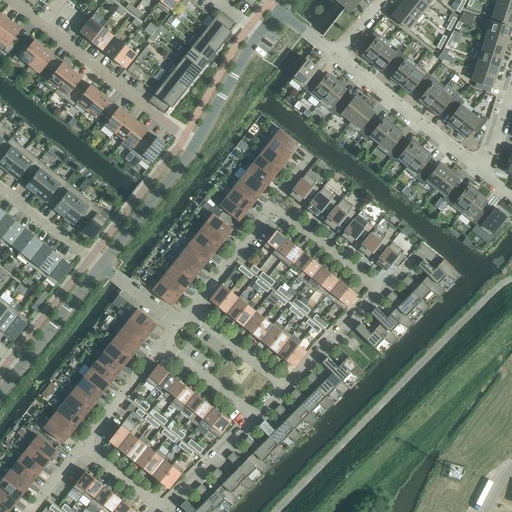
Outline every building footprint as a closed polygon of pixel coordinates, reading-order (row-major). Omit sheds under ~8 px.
[(156,5),(168,14),(179,0),(160,0),(160,1),(159,1),(156,5)] [(336,0),(351,11),(359,0),(336,0)] [(401,3),(398,8),(415,21),(421,13),(405,0),(402,4),(401,3)] [(405,0),(421,13),(427,5),(421,0),(405,0)] [(511,2),(505,0),(497,0),(495,7),(511,12),(511,2)] [(132,13),(135,9),(129,3),(125,8),(132,13)] [(122,16),(125,12),(119,6),(115,11),(122,16)] [(511,12),(495,7),(492,18),(511,24),(511,23),(511,12)] [(392,17),(408,29),(415,21),(398,8),(394,12),(395,13),(392,17)] [(139,18),(142,14),(135,9),(132,13),(139,18)] [(175,19),(180,13),(176,9),(171,15),(175,19)] [(203,25),(224,42),(232,32),(230,31),(236,24),(220,11),(207,27),(203,25)] [(0,35),(11,22),(1,14),(0,16),(0,35)] [(171,25),(175,19),(171,15),(166,21),(171,25)] [(91,18),(79,33),(91,42),(102,27),(91,18)] [(138,28),(141,24),(135,19),(131,23),(138,28)] [(511,28),(491,21),(488,31),(508,38),(510,33),(509,33),(511,28)] [(21,29),(11,22),(0,35),(0,42),(6,47),(3,51),(8,55),(20,40),(15,37),(21,29)] [(154,32),(157,28),(150,22),(147,27),(154,32)] [(203,25),(195,34),(216,51),(224,42),(203,25)] [(158,36),(163,30),(159,26),(157,28),(154,32),(158,36)] [(102,27),(91,42),(102,51),(114,36),(102,27)] [(151,36),(154,32),(147,27),(144,31),(151,36)] [(370,61),(372,62),(385,46),(376,39),(379,35),(374,31),(365,42),(370,45),(363,55),(364,55),(362,57),(369,63),(370,61)] [(508,38),(488,31),(485,41),(504,48),(506,43),(508,38)] [(153,42),(158,36),(154,32),(151,36),(149,38),(153,42)] [(216,51),(195,34),(188,44),(209,60),(216,51)] [(114,36),(102,51),(114,60),(125,45),(114,36)] [(29,66),(44,48),(34,40),(28,47),(24,43),(12,58),(17,62),(20,58),(29,66)] [(504,48),(485,41),(482,50),(477,49),(502,58),(504,52),(503,52),(504,48)] [(187,44),(180,53),(184,56),(201,70),(209,60),(188,44),(187,44)] [(125,45),(114,60),(125,69),(137,54),(125,45)] [(389,60),(394,64),(402,53),(397,49),(394,53),(385,46),(372,62),(374,64),(372,66),(379,71),(381,69),(382,70),(389,60)] [(146,56),(150,50),(146,47),(141,53),(146,56)] [(58,59),(44,48),(29,66),(39,73),(45,66),(49,70),(58,59)] [(502,58),(477,49),(474,59),(498,67),(499,63),(500,63),(502,58)] [(201,70),(184,56),(180,53),(179,52),(172,62),(177,66),(194,79),(201,70)] [(141,62),(146,56),(141,53),(137,59),(141,62)] [(398,83),(400,85),(416,65),(416,64),(413,68),(405,62),(408,58),(402,53),(394,64),(398,68),(391,77),(392,78),(390,80),(397,85),(398,83)] [(317,67),(305,58),(300,65),(301,66),(291,80),(306,91),(314,81),(309,77),(317,67)] [(72,70),(58,59),(49,70),(53,73),(48,80),(57,88),(54,92),(55,92),(72,70)] [(498,67),(474,59),(474,60),(478,61),(475,70),(496,77),(497,72),(497,71),(498,67)] [(194,79),(177,66),(172,62),(164,71),(165,72),(169,75),(187,89),(194,79)] [(132,74),(136,68),(132,65),(127,71),(132,74)] [(416,65),(400,85),(402,86),(401,88),(407,93),(409,91),(410,92),(417,83),(422,86),(430,76),(416,65)] [(76,85),(82,78),(72,70),(55,92),(69,103),(80,88),(76,85)] [(494,82),(496,77),(475,70),(472,80),(476,82),(474,88),(487,92),(489,86),(492,87),(493,82),(494,82)] [(158,81),(162,84),(179,98),(187,89),(169,75),(165,72),(158,81)] [(319,84),(314,81),(306,91),(320,102),(337,80),(330,75),(329,77),(326,75),(319,84)] [(427,105),(429,107),(441,91),(432,84),(435,80),(430,76),(422,86),(427,90),(419,99),(420,100),(418,102),(425,107),(427,105)] [(337,80),(320,102),(334,114),(342,103),(338,99),(345,90),(342,88),(344,86),(337,80)] [(179,98),(162,84),(148,101),(164,114),(170,107),(171,108),(179,98)] [(85,92),(80,88),(69,103),(74,107),(77,103),(86,111),(100,92),(90,85),(85,92)] [(450,109),(458,98),(453,94),(450,98),(441,91),(429,107),(430,108),(429,110),(435,116),(437,114),(438,114),(445,105),(450,109)] [(101,111),(105,115),(114,104),(100,92),(86,111),(96,118),(101,111)] [(347,107),(342,103),(334,114),(339,118),(342,114),(351,121),(347,124),(348,125),(365,103),(358,97),(357,99),(354,97),(347,107)] [(461,106),(464,102),(458,98),(450,109),(455,112),(447,122),(448,122),(447,124),(453,130),(455,128),(457,129),(470,113),(461,106)] [(371,110),(372,108),(365,103),(348,125),(362,136),(370,125),(366,121),(373,112),(371,110)] [(114,104),(105,115),(110,118),(104,125),(114,133),(129,115),(114,104)] [(312,104),(305,112),(308,114),(315,106),(312,104)] [(470,113),(457,129),(459,131),(457,133),(464,138),(465,136),(466,137),(474,127),(478,131),(487,120),(482,116),(479,120),(470,113)] [(138,122),(129,115),(114,133),(123,140),(120,144),(121,144),(138,122)] [(375,129),(370,125),(362,136),(367,140),(370,136),(379,143),(376,147),(394,125),(387,120),(385,122),(383,120),(375,129)] [(146,141),(142,137),(148,130),(138,122),(121,144),(135,155),(146,141)] [(400,131),(394,125),(376,147),(390,158),(399,147),(394,144),(401,134),(399,132),(400,131)] [(280,129),(273,138),(292,153),(299,144),(280,129)] [(0,151),(11,138),(7,142),(0,136),(0,151)] [(151,144),(146,141),(135,155),(149,167),(166,145),(156,137),(151,144)] [(0,151),(0,166),(7,172),(25,149),(11,138),(0,151)] [(286,162),(287,160),(292,153),(273,138),(276,141),(270,148),(267,146),(286,162)] [(407,165),(404,169),(422,147),(415,142),(413,144),(411,142),(403,151),(399,147),(390,158),(395,162),(398,158),(407,165)] [(53,146),(49,151),(61,160),(65,155),(53,146)] [(291,163),(287,160),(286,162),(267,146),(260,155),(279,170),(285,163),(288,166),(291,163)] [(429,153),(422,147),(404,169),(418,180),(427,170),(422,166),(430,157),(427,155),(429,153)] [(17,180),(24,170),(29,174),(39,160),(25,149),(7,172),(17,180)] [(260,155),(253,163),(272,178),(274,177),(279,170),(260,155)] [(26,187),(35,194),(53,171),(39,160),(29,174),(33,177),(26,187)] [(274,177),(272,178),(253,163),(253,164),(256,166),(250,174),(247,172),(266,187),(271,180),(275,183),(277,180),(274,177)] [(424,185),(427,181),(436,188),(450,170),(443,164),(442,166),(439,164),(432,174),(427,170),(418,180),(424,185)] [(457,175),(450,170),(436,188),(444,195),(441,199),(447,203),(455,192),(450,188),(458,179),(455,177),(457,175)] [(68,183),(53,171),(35,194),(49,206),(68,183)] [(240,180),(259,195),(260,194),(266,187),(247,172),(240,180)] [(319,188),(314,184),(316,182),(306,173),(289,195),(299,203),(306,194),(311,198),(319,188)] [(85,190),(92,180),(87,177),(80,187),(85,190)] [(233,188),(233,189),(252,204),(258,197),(262,200),(264,197),(260,194),(259,195),(240,180),(240,181),(243,183),(236,191),(233,188)] [(49,206),(63,217),(82,194),(68,183),(49,206)] [(336,202),(331,198),(333,195),(323,187),(306,208),(316,216),(323,208),(328,212),(336,202)] [(463,210),(460,214),(461,214),(478,192),(471,187),(470,189),(467,187),(460,196),(455,192),(447,203),(452,207),(455,203),(463,210)] [(246,212),(247,211),(252,204),(233,189),(226,197),(246,212)] [(475,225),(483,215),(479,211),(486,201),(484,199),(485,198),(478,192),(461,214),(475,225)] [(81,215),(85,218),(96,205),(82,194),(63,217),(73,224),(81,215)] [(251,214),(247,211),(246,212),(226,197),(220,206),(217,204),(214,208),(210,205),(221,214),(224,210),(239,221),(244,214),(248,217),(251,214)] [(340,221),(345,225),(355,213),(350,209),(353,206),(342,198),(323,222),(334,230),(340,221)] [(110,216),(96,205),(85,218),(89,222),(82,231),(92,239),(110,216)] [(206,223),(225,238),(226,236),(232,229),(218,218),(221,214),(210,205),(207,209),(213,214),(206,223)] [(495,209),(488,218),(483,215),(475,225),(489,236),(500,223),(502,225),(507,218),(495,209)] [(0,238),(14,221),(5,213),(0,219),(0,238)] [(357,214),(341,236),(351,244),(358,235),(363,239),(370,229),(365,225),(368,222),(357,214)] [(0,238),(0,240),(9,248),(24,228),(14,221),(0,238)] [(230,240),(226,236),(225,238),(206,223),(209,225),(203,233),(200,231),(199,231),(218,246),(224,240),(228,243),(230,240)] [(18,255),(33,236),(24,228),(9,248),(11,245),(20,252),(18,255)] [(390,240),(375,228),(358,249),(368,257),(375,249),(380,252),(390,240)] [(276,230),(263,246),(273,253),(285,237),(276,230)] [(413,244),(408,241),(411,237),(402,230),(394,241),(408,251),(413,244)] [(193,240),(212,255),(213,253),(218,246),(199,231),(193,240)] [(42,243),(33,236),(18,255),(27,262),(42,243)] [(294,244),(285,237),(273,253),(281,260),(294,244)] [(217,256),(213,253),(212,255),(193,240),(186,248),(205,263),(211,257),(214,260),(217,256)] [(402,250),(392,242),(375,263),(385,271),(392,262),(397,266),(405,256),(400,253),(402,250)] [(27,262),(37,270),(52,251),(42,243),(27,262)] [(303,252),(294,244),(281,260),(290,267),(303,252)] [(205,263),(186,248),(189,251),(182,259),(179,256),(179,257),(198,272),(200,270),(205,263)] [(37,270),(46,277),(61,258),(52,251),(37,270)] [(312,259),(303,252),(290,267),(299,274),(296,277),(297,277),(312,259)] [(201,276),(203,273),(200,270),(198,272),(179,257),(173,265),(192,280),(197,273),(201,276)] [(46,277),(56,285),(71,266),(61,258),(46,277)] [(321,266),(312,259),(297,277),(306,284),(321,266)] [(417,265),(428,276),(428,275),(437,284),(438,284),(446,275),(455,281),(461,275),(444,259),(434,270),(423,259),(417,265)] [(185,289),(186,287),(192,280),(173,265),(172,265),(175,268),(169,276),(166,273),(166,274),(185,289)] [(244,274),(247,270),(241,265),(238,269),(244,274)] [(256,274),(259,270),(253,265),(250,269),(256,274)] [(330,273),(321,266),(306,284),(315,291),(330,273)] [(250,279),(253,275),(247,270),(244,274),(250,279)] [(265,281),(268,277),(262,272),(259,276),(265,281)] [(339,280),(330,273),(315,291),(316,292),(318,289),(326,296),(339,280)] [(166,274),(159,282),(178,297),(184,290),(188,293),(190,290),(186,287),(185,289),(166,274)] [(402,281),(412,291),(422,300),(431,291),(439,297),(445,291),(438,284),(437,284),(428,275),(428,276),(418,286),(407,275),(402,281)] [(271,286),(275,282),(268,277),(265,281),(271,286)] [(261,287),(264,284),(258,279),(255,282),(261,287)] [(348,287),(339,280),(326,296),(335,303),(348,287)] [(171,306),(178,297),(159,282),(152,291),(171,306)] [(230,291),(222,284),(221,284),(209,300),(218,307),(230,291)] [(267,292),(270,289),(264,284),(261,287),(267,292)] [(283,295),(286,291),(280,286),(277,290),(283,295)] [(348,287),(335,303),(345,310),(357,294),(348,287)] [(43,300),(48,294),(44,291),(39,297),(43,300)] [(226,313),(241,295),(240,294),(238,297),(230,291),(218,307),(226,313)] [(289,300),(292,296),(286,291),(283,295),(289,300)] [(412,291),(402,302),(391,291),(386,297),(396,307),(397,307),(406,316),(415,307),(423,313),(429,307),(422,300),(412,291)] [(278,301),(281,297),(274,292),(272,296),(278,301)] [(125,300),(118,295),(112,303),(118,308),(125,300)] [(235,320),(249,302),(241,295),(226,313),(235,320)] [(0,316),(9,305),(0,297),(0,316)] [(38,307),(43,300),(39,297),(34,304),(38,307)] [(284,306),(287,302),(281,297),(278,301),(284,306)] [(301,309),(304,305),(298,300),(295,304),(301,309)] [(248,305),(250,302),(249,302),(235,320),(243,327),(256,311),(248,305)] [(9,305),(0,316),(0,328),(3,331),(19,312),(9,305)] [(307,314),(310,310),(304,305),(301,309),(307,314)] [(295,314),(298,311),(291,306),(289,309),(295,314)] [(370,313),(381,323),(390,332),(399,323),(408,329),(413,323),(406,316),(397,307),(396,307),(386,318),(376,307),(370,313)] [(134,320),(131,318),(150,333),(151,332),(157,324),(141,311),(134,320)] [(243,327),(252,334),(264,318),(256,311),(243,327)] [(301,319),(304,315),(298,311),(295,314),(301,319)] [(19,312),(3,331),(13,339),(28,320),(19,312)] [(319,323),(322,319),(316,314),(312,319),(319,323)] [(150,333),(131,318),(124,326),(143,342),(149,335),(152,338),(155,335),(151,332),(150,333)] [(264,318),(252,334),(260,340),(273,325),(264,318)] [(312,328),(315,324),(308,319),(306,323),(312,328)] [(325,328),(328,324),(322,319),(319,323),(325,328)] [(381,323),(371,333),(360,323),(354,329),(374,348),(383,339),(392,345),(398,339),(390,332),(381,323)] [(318,332),(321,329),(315,324),(312,328),(318,332)] [(269,347),(283,328),(281,331),(273,325),(260,340),(269,347)] [(121,337),(118,335),(117,335),(136,350),(138,349),(143,342),(124,326),(124,327),(127,329),(121,337)] [(277,354),(292,335),(283,328),(269,347),(277,354)] [(136,350),(117,335),(111,343),(130,359),(135,352),(139,355),(141,352),(138,349),(136,350)] [(290,338),(292,336),(292,335),(277,354),(286,360),(298,345),(290,338)] [(130,359),(111,343),(104,352),(123,367),(124,365),(130,359)] [(298,345),(286,360),(295,367),(307,352),(298,345)] [(123,367),(104,352),(97,360),(116,375),(122,369),(126,372),(128,369),(124,365),(123,367)] [(348,356),(337,367),(327,357),(321,362),(332,373),(332,372),(341,382),(342,381),(350,372),(359,378),(365,373),(348,356)] [(116,375),(97,360),(90,369),(110,384),(111,382),(116,375)] [(155,387),(167,371),(158,364),(145,380),(155,387)] [(110,384),(90,369),(84,377),(103,392),(108,386),(112,389),(115,385),(111,382),(110,384)] [(155,387),(164,394),(176,378),(167,371),(155,387)] [(332,372),(332,373),(322,383),(311,372),(305,378),(316,389),(316,388),(325,397),(326,397),(334,388),(343,394),(349,388),(342,381),(341,382),(332,372)] [(103,392),(84,377),(77,386),(96,401),(98,399),(103,392)] [(170,404),(185,386),(176,378),(164,394),(172,401),(170,404)] [(96,401),(77,386),(80,388),(74,396),(71,394),(70,394),(90,409),(95,402),(99,406),(101,402),(98,399),(96,401)] [(179,411),(194,393),(185,386),(170,404),(179,411)] [(290,394),(300,405),(300,404),(310,413),(319,404),(327,410),(333,404),(326,397),(325,397),(316,388),(316,389),(306,399),(295,388),(290,394)] [(188,418),(203,400),(194,393),(179,411),(180,412),(182,409),(190,415),(188,418)] [(90,409),(70,394),(64,403),(83,418),(84,416),(90,409)] [(140,406),(143,402),(137,397),(134,401),(140,406)] [(197,425),(212,407),(203,400),(188,418),(197,425)] [(146,411),(149,407),(143,402),(140,406),(146,411)] [(83,418),(64,403),(63,403),(66,405),(60,413),(76,426),(82,419),(85,422),(88,419),(84,416),(83,418)] [(132,411),(136,407),(131,403),(127,407),(132,411)] [(294,429),(303,420),(312,426),(317,420),(310,413),(300,404),(300,405),(290,415),(280,404),(274,410),(284,420),(285,420),(294,429)] [(200,423),(208,430),(221,414),(212,407),(197,425),(198,426),(200,423)] [(142,417),(145,414),(138,409),(135,412),(142,417)] [(158,420),(161,416),(155,411),(152,415),(158,420)] [(76,426),(60,413),(53,422),(69,435),(71,433),(76,426)] [(224,429),(230,421),(221,414),(208,430),(219,438),(226,431),(224,429)] [(150,424),(153,420),(147,415),(144,419),(150,424)] [(164,425),(167,421),(161,416),(158,420),(164,425)] [(156,429),(159,425),(153,420),(150,424),(156,429)] [(258,426),(269,436),(278,445),(287,436),(296,442),(302,436),(294,429),(285,420),(284,420),(274,431),(264,420),(258,426)] [(69,435),(53,422),(46,431),(62,444),(68,436),(72,439),(75,436),(71,433),(69,435)] [(117,448),(130,432),(121,425),(108,441),(117,448)] [(176,434),(179,430),(173,425),(169,429),(176,434)] [(167,437),(170,434),(164,429),(161,432),(167,437)] [(182,439),(185,435),(179,430),(176,434),(182,439)] [(138,439),(130,432),(117,448),(126,455),(138,439)] [(173,442),(176,439),(170,434),(167,437),(173,442)] [(31,444),(50,459),(57,450),(38,435),(31,444)] [(269,436),(259,447),(248,436),(242,442),(253,452),(262,461),(263,461),(271,452),(280,458),(286,452),(278,445),(269,436)] [(134,461),(147,446),(138,439),(126,455),(134,461)] [(194,448),(197,444),(191,439),(187,444),(194,448)] [(184,451),(187,447),(181,442),(178,446),(184,451)] [(50,459),(31,444),(34,447),(27,455),(24,452),(24,453),(43,468),(45,466),(50,459)] [(200,453),(203,449),(197,444),(194,448),(200,453)] [(154,452),(147,446),(134,461),(143,468),(157,450),(157,449),(154,452)] [(190,456),(193,452),(187,447),(184,451),(190,456)] [(143,468),(151,475),(166,456),(157,450),(143,468)] [(247,477),(256,468),(264,474),(270,468),(263,461),(262,461),(253,452),(243,462),(232,452),(227,458),(237,468),(247,477)] [(17,461),(37,476),(42,469),(46,472),(48,469),(45,466),(43,468),(24,453),(17,461)] [(166,457),(166,456),(151,475),(160,482),(174,463),(171,465),(164,460),(166,457)] [(30,485),(31,483),(37,476),(17,461),(11,469),(30,485)] [(183,470),(174,463),(160,482),(169,489),(183,470)] [(231,493),(240,484),(249,490),(254,484),(247,477),(237,468),(227,478),(217,468),(211,474),(221,484),(222,484),(231,493)] [(30,485),(11,469),(11,470),(14,472),(7,480),(4,478),(23,493),(29,486),(33,489),(35,486),(31,483),(30,485)] [(80,497),(95,479),(85,471),(70,490),(80,497)] [(0,488),(17,502),(18,500),(23,493),(4,478),(0,483),(0,488)] [(88,504),(89,504),(104,486),(95,479),(80,497),(80,498),(83,495),(90,501),(88,504)] [(239,500),(237,498),(231,493),(222,484),(221,484),(211,494),(201,484),(195,490),(206,500),(215,509),(224,500),(233,506),(239,500)] [(98,511),(112,493),(104,486),(89,504),(98,511)] [(0,502),(10,510),(15,503),(19,506),(22,503),(18,500),(17,502),(0,488),(0,502)] [(98,511),(100,509),(104,511),(111,511),(121,500),(112,493),(98,511)] [(121,500),(111,511),(126,511),(130,507),(121,500)] [(218,511),(215,509),(206,500),(196,510),(185,500),(179,506),(185,511),(218,511)] [(8,511),(10,510),(0,502),(0,511),(8,511)]
